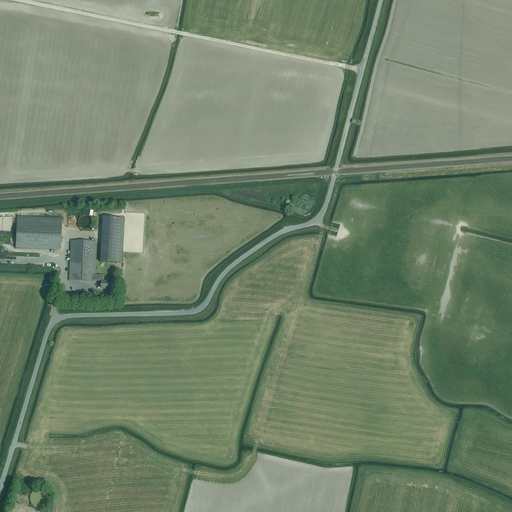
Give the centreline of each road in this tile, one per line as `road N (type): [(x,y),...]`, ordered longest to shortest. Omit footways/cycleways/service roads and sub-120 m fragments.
road 1 (unclassified): [(0,489),(55,320),(197,310),(233,264),(320,215),(381,0)]
road 2 (track): [(362,70),(18,0)]
